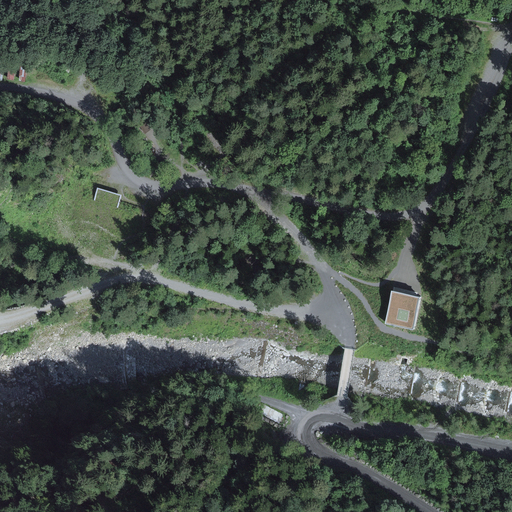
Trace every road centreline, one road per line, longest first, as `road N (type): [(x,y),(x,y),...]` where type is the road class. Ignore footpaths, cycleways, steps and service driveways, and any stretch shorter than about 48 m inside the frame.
road 1 (track): [(332,273),(242,185),(165,190),(129,170),(107,124),(67,97),(0,85)]
road 2 (track): [(511,449),(316,414),(296,420),(298,439),(426,511)]
road 3 (track): [(0,319),(136,277),(258,306),(341,312)]
road 4 (track): [(511,4),(404,269)]
road 5 (track): [(511,360),(390,331),(332,273)]
road 6 (track): [(242,185),(365,213),(420,215)]
road 7 (track): [(335,418),(349,348),(319,262)]
